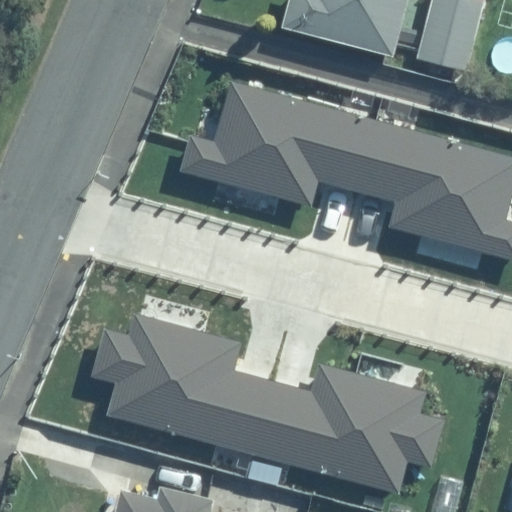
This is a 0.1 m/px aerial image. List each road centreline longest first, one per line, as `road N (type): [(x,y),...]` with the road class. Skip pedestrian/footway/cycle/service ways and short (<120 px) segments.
road 1 (residential): [(511,348),(34,214)]
road 2 (unclassified): [(124,0),(34,214)]
